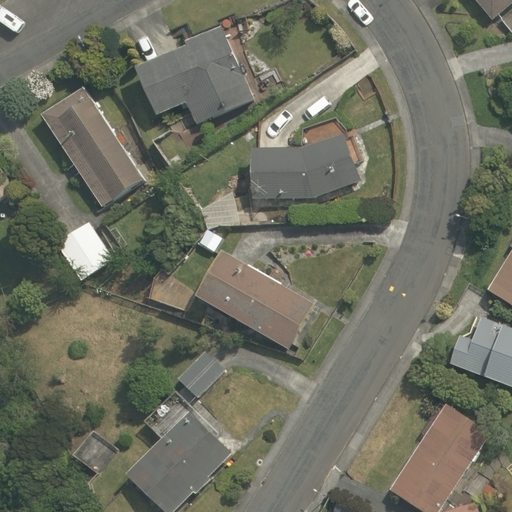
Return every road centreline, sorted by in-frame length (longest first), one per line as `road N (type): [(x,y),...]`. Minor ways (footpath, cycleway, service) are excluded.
road 1 (residential): [(282,511),(409,292),(444,202),(441,116),(423,63),(374,0)]
road 2 (residential): [(125,0),(0,75)]
